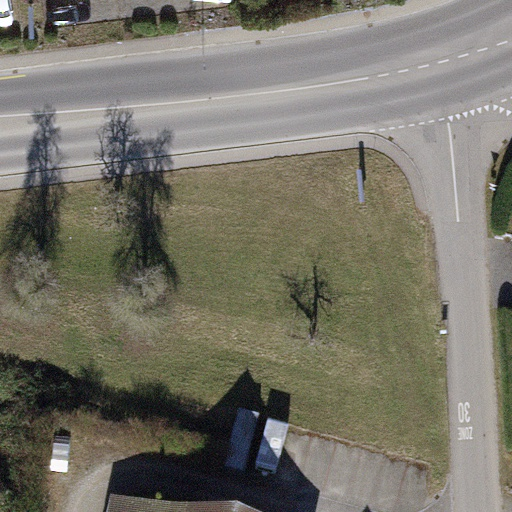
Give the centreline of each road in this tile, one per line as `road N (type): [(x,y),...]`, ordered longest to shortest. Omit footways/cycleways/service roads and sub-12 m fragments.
road 1 (primary): [(0,123),(447,62)]
road 2 (residential): [(447,62),(485,511)]
